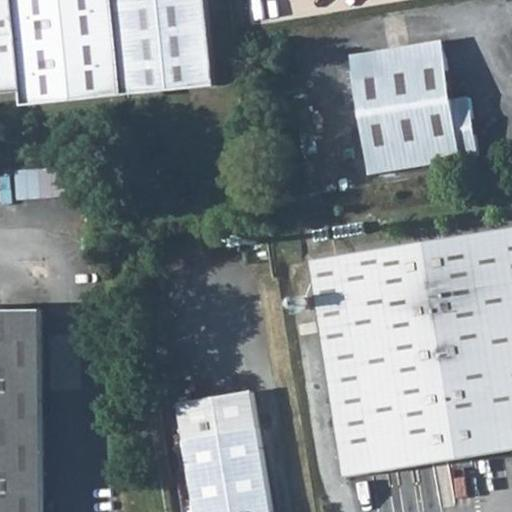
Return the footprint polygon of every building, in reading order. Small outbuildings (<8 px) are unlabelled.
[(0,0),(0,94),(24,92),(26,106),(219,86),(210,0),(0,0)] [(356,56),(359,71),(450,56),(448,42),(356,56)] [(450,56),(359,71),(375,173),(423,166),(485,157),(475,96),(456,98),(450,56)] [(353,477),(511,450),(511,228),(319,260),(353,477)] [(0,309),(0,511),(50,511),(49,378),(48,309),(0,309)] [(187,402),(205,511),(278,511),(259,390),(187,402)]
